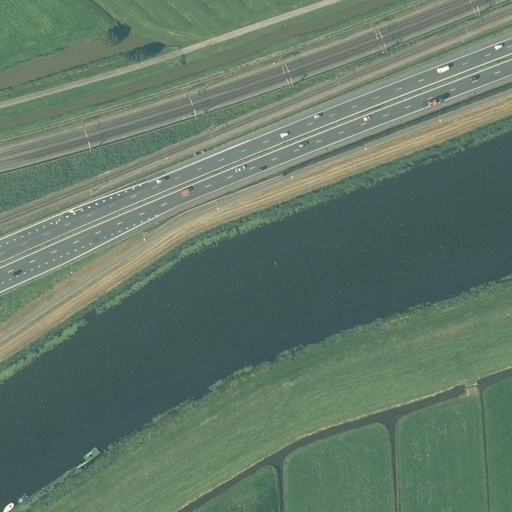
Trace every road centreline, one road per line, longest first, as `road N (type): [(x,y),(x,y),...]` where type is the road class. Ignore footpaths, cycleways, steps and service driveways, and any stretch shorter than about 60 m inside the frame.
road 1 (motorway): [(0,276),(511,66)]
road 2 (motorway): [(511,44),(0,253)]
road 3 (track): [(0,139),(186,84),(417,0)]
